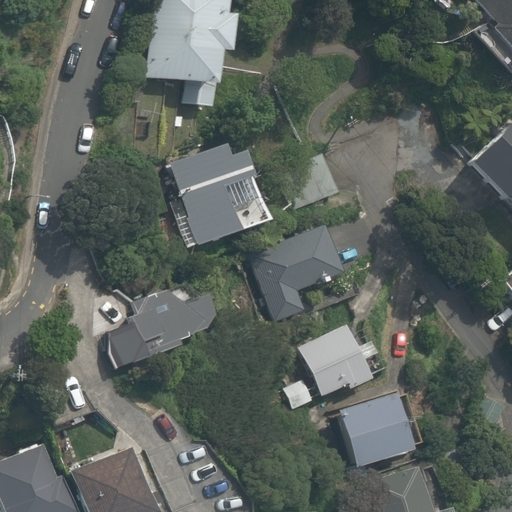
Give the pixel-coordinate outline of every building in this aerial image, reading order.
[(233,0),(168,0),(157,80),(222,89),(227,55),(233,56),(239,19),(231,18),(233,0)] [(511,0),(475,0),(495,22),(489,26),(511,47),(511,0)] [(511,118),(466,163),(507,206),(511,200),(511,118)] [(217,156),(214,143),(162,164),(181,249),(255,222),(233,151),(217,156)] [(331,275),(312,226),(240,254),(267,323),(295,312),(288,290),(331,275)] [(511,264),(495,278),(511,298),(511,264)] [(199,298),(180,287),(137,304),(142,322),(118,333),(130,369),(190,347),(208,327),(207,311),(199,298)] [(366,371),(343,320),(289,345),(312,395),(366,371)] [(405,446),(387,391),(327,409),(345,464),(405,446)] [(113,435),(90,422),(52,441),(66,468),(117,442),(113,435)] [(52,477),(38,442),(0,457),(0,511),(69,511),(73,511),(58,475),(52,477)] [(151,511),(154,511),(128,444),(65,468),(82,511),(151,511)] [(423,509),(410,463),(359,477),(368,511),(440,511),(439,505),(423,509)]
